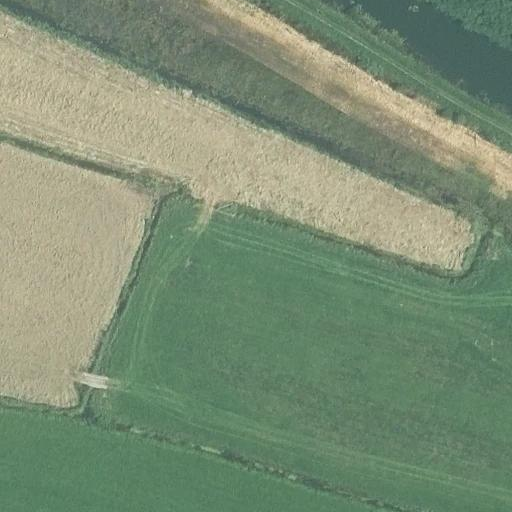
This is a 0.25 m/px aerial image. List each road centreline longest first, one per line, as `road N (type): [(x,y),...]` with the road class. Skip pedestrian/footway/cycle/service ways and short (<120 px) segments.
road 1 (track): [(511,482),(0,353)]
road 2 (track): [(177,0),(511,198)]
